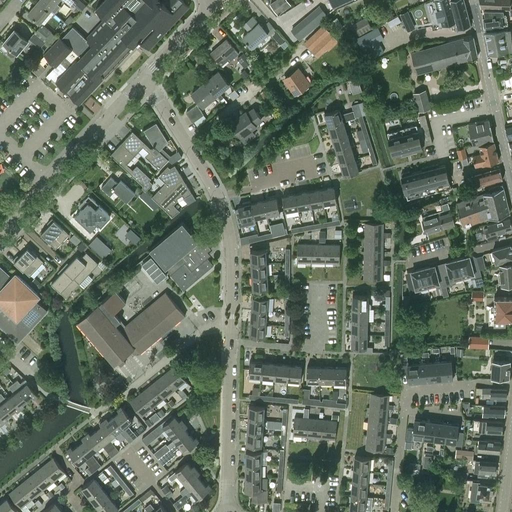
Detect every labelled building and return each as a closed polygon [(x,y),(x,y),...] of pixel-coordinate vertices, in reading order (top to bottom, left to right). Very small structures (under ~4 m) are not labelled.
[(40,23),(50,10),(39,0),(28,13),(40,23)] [(60,6),(56,3),(59,0),(39,0),(50,10),(51,10),(55,13),(60,6)] [(103,76),(105,78),(135,45),(134,44),(138,39),(148,49),(189,6),(182,0),(163,0),(160,3),(157,0),(103,0),(95,9),(104,18),(85,39),(72,27),(61,39),(79,56),(70,65),(55,81),(64,89),(62,91),(63,96),(69,96),(70,95),(79,103),(103,76)] [(277,15),(290,5),(285,0),(276,0),(270,5),(277,15)] [(329,0),(331,2),(326,4),(329,10),(333,8),(350,0),(329,0)] [(435,0),(436,1),(438,10),(437,13),(438,18),(441,20),(443,25),(443,26),(455,23),(457,31),(470,27),(471,27),(472,27),(466,8),(466,7),(464,0),(435,0)] [(511,0),(478,0),(481,7),(502,9),(510,9),(510,2),(511,2),(511,0)] [(320,7),(292,30),(299,39),(328,16),(320,7)] [(408,31),(415,28),(408,10),(400,14),(398,15),(406,31),(408,31)] [(485,27),(508,25),(507,14),(504,14),(503,10),(484,10),(485,17),(483,17),(485,27)] [(74,19),(70,16),(65,22),(68,26),(74,19)] [(248,31),(242,37),(251,47),(267,33),(269,35),(275,29),(268,21),(262,27),(253,16),(243,25),(248,31)] [(366,17),(353,24),(359,35),(372,28),(366,17)] [(341,25),(337,18),(329,23),(333,30),(341,25)] [(312,51),(330,32),(322,24),(304,43),(312,51)] [(48,38),(52,33),(42,25),(38,30),(48,38)] [(508,25),(485,27),(490,53),(511,50),(511,40),(511,41),(510,29),(508,29),(508,25)] [(378,27),(356,39),(362,50),(367,47),(373,58),(384,52),(379,42),(384,39),(378,27)] [(14,30),(4,43),(10,48),(6,53),(13,58),(17,53),(17,54),(28,41),(14,30)] [(330,32),(312,51),(319,58),(338,40),(330,32)] [(279,45),(284,41),(277,33),(272,37),(279,45)] [(40,48),(44,43),(34,34),(29,39),(40,48)] [(52,34),(46,41),(51,45),(57,38),(52,34)] [(55,66),(63,58),(70,65),(79,56),(61,39),(59,37),(43,55),(55,66)] [(421,42),(410,45),(412,52),(418,73),(473,58),(476,57),(478,57),(472,37),(463,39),(423,49),(421,42)] [(219,63),(219,62),(222,65),(228,60),(230,62),(238,54),(237,52),(226,40),(211,53),(219,63)] [(39,62),(31,70),(38,76),(46,68),(39,62)] [(298,70),(285,79),(295,93),(297,95),(310,86),(308,83),(298,70)] [(245,71),(240,75),(244,79),(249,75),(245,71)] [(224,98),(220,93),(229,85),(218,72),(205,82),(216,96),(217,95),(220,100),(224,98)] [(205,82),(191,94),(202,107),(204,106),(216,96),(205,82)] [(268,89),(262,93),(267,100),(273,95),(268,89)] [(418,112),(430,109),(426,92),(414,95),(418,112)] [(361,102),(359,103),(362,113),(362,116),(365,115),(367,114),(369,114),(365,101),(364,102),(361,102)] [(342,122),(358,117),(362,116),(362,113),(359,103),(354,104),(351,105),(353,111),(340,115),(338,109),(324,113),(328,126),(342,122)] [(196,105),(185,113),(189,118),(200,110),(196,105)] [(262,121),(253,108),(231,123),(241,136),(262,121)] [(189,118),(192,122),(203,115),(200,110),(189,118)] [(493,141),(489,120),(469,124),(474,145),(493,141)] [(332,139),(346,134),(342,122),(328,126),(332,139)] [(153,148),(151,150),(155,153),(157,150),(159,151),(168,142),(156,123),(144,130),(153,146),(152,147),(153,148)] [(420,139),(419,133),(417,127),(416,125),(402,128),(408,154),(417,152),(416,150),(422,148),(422,146),(420,139)] [(408,154),(402,128),(387,132),(393,155),(399,154),(400,156),(408,154)] [(155,153),(151,150),(152,149),(133,131),(125,139),(126,141),(124,144),(122,142),(122,143),(135,155),(143,147),(149,152),(145,156),(159,170),(168,160),(167,159),(159,151),(157,150),(155,153)] [(332,139),(336,151),(350,147),(354,145),(353,140),(349,141),(346,134),(332,139)] [(111,154),(110,154),(144,186),(149,180),(151,178),(137,165),(133,170),(127,164),(135,155),(122,143),(114,151),(116,152),(113,155),(111,154)] [(496,152),(494,143),(479,146),(481,154),(481,156),(496,152)] [(339,164),(354,159),(350,147),(336,151),(339,164)] [(467,157),(464,148),(457,149),(459,158),(459,159),(467,157)] [(179,152),(178,152),(171,156),(168,159),(172,163),(182,157),(179,152)] [(475,167),(498,161),(496,152),(481,156),(481,154),(472,156),(475,167)] [(343,176),(358,172),(354,159),(339,164),(343,176)] [(438,164),(430,166),(437,192),(451,188),(445,165),(439,166),(438,164)] [(152,197),(159,204),(181,181),(183,180),(177,169),(175,170),(173,167),(175,166),(175,165),(170,168),(168,166),(158,176),(165,183),(152,197)] [(437,192),(430,166),(421,168),(422,170),(416,172),(422,195),(437,192)] [(474,188),(502,179),(499,169),(471,177),(474,188)] [(422,195),(416,172),(410,173),(410,171),(401,174),(407,199),(422,195)] [(110,178),(101,188),(110,196),(114,191),(126,202),(134,193),(120,180),(116,183),(110,178)] [(144,186),(142,188),(145,191),(146,192),(153,184),(149,180),(144,186)] [(184,184),(181,181),(159,204),(172,217),(179,211),(173,205),(177,201),(176,199),(182,195),(184,198),(187,196),(190,203),(195,200),(192,193),(186,183),(184,184)] [(487,206),(507,201),(502,185),(489,188),(490,192),(483,194),(484,194),(487,206)] [(332,187),(321,189),(323,205),(324,208),(330,207),(329,204),(336,202),(333,187),(332,187)] [(321,189),(308,191),(311,207),(323,205),(321,189)] [(146,192),(145,191),(140,195),(148,202),(152,197),(146,192)] [(308,191),(295,194),(298,209),(311,207),(308,191)] [(295,194),(282,196),(285,212),(286,211),(287,217),(299,215),(298,209),(295,194)] [(473,210),(487,206),(484,194),(483,194),(483,195),(475,197),(456,204),(460,215),(473,210)] [(82,208),(75,216),(91,230),(98,223),(101,226),(110,216),(92,198),(88,202),(85,199),(79,205),(82,208)] [(276,198),(263,201),(267,216),(280,213),(276,198)] [(235,209),(239,227),(239,225),(255,221),(255,223),(256,223),(255,219),(254,219),(250,204),(251,204),(250,201),(243,203),(243,205),(237,207),(238,209),(235,210),(235,209)] [(251,204),(250,204),(254,219),(255,219),(267,216),(263,201),(251,204)] [(510,213),(507,201),(487,206),(473,210),(460,215),(463,226),(486,218),(487,219),(488,218),(510,213)] [(428,216),(422,218),(424,223),(427,233),(454,225),(449,209),(447,203),(441,205),(443,211),(443,212),(428,216)] [(408,220),(416,218),(414,212),(406,214),(408,220)] [(45,228),(40,233),(44,237),(43,238),(55,249),(69,234),(52,218),(47,223),(50,226),(47,230),(45,228)] [(489,229),(483,230),(484,233),(486,233),(487,240),(498,237),(497,233),(511,229),(511,228),(510,219),(488,224),(489,229)] [(183,222),(149,249),(171,275),(186,262),(193,271),(208,258),(204,254),(211,249),(192,227),(189,230),(183,222)] [(282,222),(269,225),(271,233),(272,237),(275,236),(285,234),(284,230),(282,222)] [(383,223),(364,223),(364,237),(383,237),(383,232),(383,223)] [(74,234),(74,235),(69,239),(76,246),(81,240),(74,234)] [(97,235),(89,244),(103,258),(112,249),(97,235)] [(383,251),(383,237),(364,237),(364,251),(383,251)] [(87,246),(82,242),(77,247),(82,252),(87,246)] [(297,263),(311,263),(311,244),(297,244),(297,263)] [(325,263),(326,244),(311,244),(311,263),(325,263)] [(326,244),(325,263),(340,263),(340,244),(326,244)] [(493,252),(489,253),(491,263),(511,257),(511,253),(511,252),(511,250),(511,247),(510,247),(510,245),(492,250),(493,252)] [(17,255),(12,260),(30,277),(43,262),(31,251),(30,251),(27,248),(22,254),(24,255),(20,259),(17,255)] [(251,264),(266,263),(265,250),(250,251),(251,264)] [(383,251),(364,251),(364,265),(382,266),(383,251)] [(98,264),(86,252),(80,259),(77,256),(72,261),(73,263),(70,266),(67,263),(62,267),(80,284),(80,283),(84,288),(93,279),(89,274),(98,264)] [(142,263),(158,282),(167,274),(151,255),(142,263)] [(457,259),(462,277),(470,275),(471,279),(481,276),(479,269),(485,267),(482,256),(476,258),(477,264),(472,265),(469,257),(464,258),(464,257),(457,259)] [(183,290),(213,265),(208,258),(193,271),(186,262),(171,275),(183,290)] [(454,279),(462,277),(457,259),(451,261),(451,262),(446,263),(448,272),(442,273),(446,286),(455,283),(454,279)] [(501,285),(511,284),(511,262),(500,263),(501,285)] [(266,263),(251,264),(252,277),(267,276),(266,263)] [(382,280),(382,266),(364,265),(363,279),(382,280)] [(446,286),(442,273),(437,275),(435,266),(430,267),(429,267),(423,268),(427,286),(435,284),(436,288),(446,286)] [(0,325),(18,342),(47,311),(35,300),(40,296),(16,273),(11,278),(0,267),(0,325)] [(66,298),(80,284),(62,267),(58,272),(61,276),(58,279),(56,277),(51,283),(55,286),(54,287),(66,298)] [(419,288),(427,286),(423,268),(416,270),(416,271),(411,272),(413,281),(408,282),(411,295),(420,292),(419,288)] [(267,276),(252,277),(253,290),(268,289),(267,276)] [(37,288),(41,284),(35,278),(31,283),(37,288)] [(116,289),(78,321),(115,365),(117,362),(121,367),(126,363),(122,358),(131,351),(135,355),(139,352),(140,353),(185,315),(166,292),(126,326),(114,312),(126,302),(116,289)] [(472,291),(472,300),(480,300),(480,292),(472,291)] [(370,303),(368,303),(368,295),(352,294),(352,308),(368,308),(368,309),(371,309),(371,304),(370,303)] [(266,311),(267,298),(252,296),(251,310),(266,311)] [(511,319),(511,297),(494,297),(494,319),(511,319)] [(368,308),(352,308),(352,321),(368,321),(368,309),(368,308)] [(265,324),(266,311),(251,310),(250,323),(265,324)] [(368,321),(352,321),(352,335),(368,335),(368,321)] [(265,324),(250,323),(249,336),(264,337),(265,324)] [(367,347),(368,335),(352,335),(351,348),(360,348),(360,352),(373,352),(373,347),(367,347)] [(489,337),(469,336),(468,347),(489,348),(489,337)] [(494,358),(511,358),(511,350),(494,350),(494,358)] [(492,360),(491,377),(509,379),(510,362),(492,360)] [(261,378),(262,363),(249,361),(248,377),(261,378)] [(421,381),(420,363),(408,364),(408,361),(401,362),(402,374),(408,373),(409,382),(421,381)] [(451,361),(441,362),(442,379),(453,378),(451,361)] [(432,380),(430,362),(420,363),(421,381),(432,380)] [(442,379),(441,362),(430,362),(432,380),(442,379)] [(276,364),(262,363),(261,378),(274,379),(276,364)] [(287,381),(289,365),(276,364),(274,379),(287,381)] [(289,365),(287,381),(300,382),(302,366),(289,365)] [(319,382),(320,367),(307,366),(306,382),(319,382)] [(174,390),(185,381),(174,367),(163,376),(174,390)] [(332,383),(333,367),(320,367),(319,382),(332,383)] [(345,383),(346,367),(333,367),(332,383),(345,383)] [(164,398),(174,390),(163,376),(152,384),(164,398)] [(12,383),(26,401),(30,397),(32,399),(36,396),(26,383),(22,387),(16,380),(12,383)] [(13,394),(9,397),(20,410),(23,407),(21,404),(26,401),(12,383),(8,387),(13,394)] [(152,408),(164,398),(152,384),(141,393),(152,408)] [(506,399),(507,390),(482,388),(482,397),(506,399)] [(184,399),(188,396),(183,389),(179,392),(184,399)] [(20,410),(9,397),(5,400),(0,393),(0,402),(9,414),(14,410),(16,413),(20,410)] [(142,416),(152,408),(141,393),(130,402),(142,416)] [(370,393),(369,407),(388,409),(388,404),(389,395),(370,393)] [(5,417),(9,414),(0,402),(0,419),(3,423),(7,420),(5,417)] [(504,416),(505,407),(484,405),(483,414),(504,416)] [(248,419),(263,420),(264,407),(249,406),(248,419)] [(120,413),(114,417),(130,435),(133,440),(138,436),(133,431),(133,432),(127,425),(133,421),(130,417),(125,411),(122,407),(117,410),(120,413)] [(388,409),(369,407),(367,421),(386,423),(388,409)] [(128,408),(125,411),(130,417),(133,414),(128,408)] [(156,413),(150,417),(154,423),(160,418),(156,413)] [(172,418),(171,416),(142,439),(146,445),(166,429),(170,435),(184,423),(181,420),(179,422),(174,416),(172,418)] [(133,440),(130,435),(114,417),(109,421),(107,418),(103,421),(115,435),(120,431),(130,443),(133,440)] [(292,435),(307,436),(308,419),(294,417),(292,435)] [(262,433),(263,420),(248,419),(247,432),(262,433)] [(321,438),(322,420),(308,419),(307,436),(321,438)] [(407,428),(405,441),(412,442),(413,438),(423,439),(426,421),(425,420),(415,419),(415,420),(413,429),(407,428)] [(322,420),(321,438),(335,439),(337,421),(322,420)] [(472,438),(478,439),(481,439),(483,432),(502,434),(503,422),(474,420),(472,438)] [(102,427),(96,431),(115,454),(119,452),(109,440),(115,435),(103,421),(99,424),(102,427)] [(367,421),(366,435),(385,437),(386,423),(367,421)] [(434,441),(437,422),(426,421),(423,439),(434,441)] [(445,442),(447,423),(437,422),(434,441),(445,442)] [(187,427),(184,423),(170,435),(174,440),(167,446),(170,449),(171,449),(189,435),(184,429),(187,427)] [(464,433),(463,433),(457,432),(458,425),(447,423),(445,442),(455,444),(455,446),(462,447),(464,433)] [(115,454),(96,431),(91,435),(88,433),(85,435),(97,450),(102,445),(111,457),(115,454)] [(261,446),(262,433),(247,432),(246,445),(261,446)] [(84,441),(78,446),(97,469),(101,466),(92,453),(97,450),(85,435),(82,438),(84,441)] [(184,452),(199,441),(196,438),(193,440),(189,435),(171,449),(170,450),(158,459),(162,464),(163,465),(176,455),(174,453),(180,447),(184,452)] [(385,437),(366,435),(365,449),(383,451),(385,437)] [(499,453),(500,442),(481,439),(478,439),(478,445),(475,445),(475,450),(477,450),(497,453),(499,453)] [(97,469),(78,446),(73,449),(71,447),(67,450),(68,452),(74,459),(79,465),(85,460),(89,466),(87,468),(92,473),(97,469)] [(158,458),(158,459),(163,455),(158,450),(154,453),(158,458)] [(245,452),(245,464),(262,465),(262,451),(245,452)] [(68,452),(65,455),(71,462),(72,461),(74,459),(68,452)] [(431,467),(432,456),(425,455),(423,466),(431,467)] [(354,456),(353,469),(368,471),(369,458),(354,456)] [(53,458),(42,467),(54,481),(65,472),(53,458)] [(475,460),(474,471),(478,472),(478,475),(487,476),(487,473),(494,474),(496,463),(475,460)] [(183,481),(197,470),(194,466),(191,469),(187,463),(168,478),(172,482),(179,476),(183,481)] [(261,478),(262,465),(245,464),(245,478),(261,478)] [(110,465),(107,468),(114,476),(118,473),(111,465),(110,465)] [(43,490),(54,481),(42,467),(31,476),(43,490)] [(368,471),(353,469),(352,483),(367,484),(368,471)] [(183,496),(201,481),(197,476),(200,474),(197,470),(183,481),(187,487),(180,492),(183,496)] [(116,478),(111,482),(115,487),(120,483),(122,486),(126,483),(119,475),(115,478),(116,478)] [(31,476),(20,484),(32,499),(43,490),(31,476)] [(82,488),(90,498),(102,489),(94,478),(82,488)] [(261,478),(245,478),(245,491),(252,492),(252,502),(268,502),(268,490),(267,490),(268,478),(261,478)] [(201,481),(183,496),(186,500),(193,494),(197,499),(211,488),(208,484),(206,486),(201,481)] [(472,481),(470,496),(470,497),(470,500),(479,502),(479,498),(490,500),(492,487),(479,485),(479,482),(472,481)] [(352,483),(351,496),(366,497),(367,484),(352,483)] [(21,508),(32,499),(20,484),(9,493),(21,508)] [(130,496),(131,496),(134,493),(127,485),(124,488),(130,496)] [(162,490),(166,495),(170,491),(167,487),(162,490)] [(98,509),(110,499),(102,489),(90,498),(98,509)] [(139,498),(142,502),(148,496),(145,493),(139,498)] [(187,501),(183,496),(175,503),(178,507),(187,501)] [(366,497),(351,496),(350,509),(365,510),(366,497)] [(0,504),(0,509),(2,511),(15,511),(17,510),(8,498),(0,504)] [(100,511),(114,511),(118,509),(110,499),(98,509),(100,511)] [(43,511),(42,511),(63,511),(55,502),(43,511)] [(130,511),(136,506),(134,502),(127,507),(130,511)]
